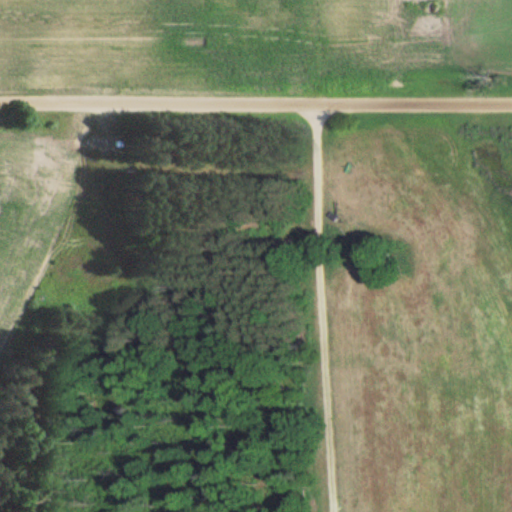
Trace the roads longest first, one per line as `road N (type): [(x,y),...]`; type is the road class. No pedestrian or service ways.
road 1 (residential): [(0,107),(314,105)]
road 2 (residential): [(314,105),(511,105)]
